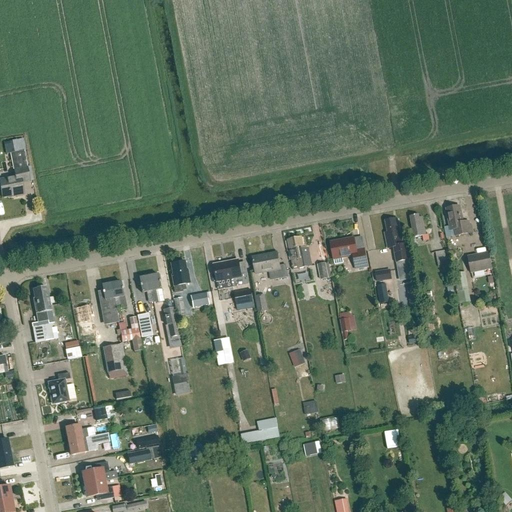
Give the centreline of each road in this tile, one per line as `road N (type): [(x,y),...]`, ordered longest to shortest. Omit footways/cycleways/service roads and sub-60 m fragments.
road 1 (unclassified): [(6,276),(511,178)]
road 2 (residential): [(51,511),(6,276)]
